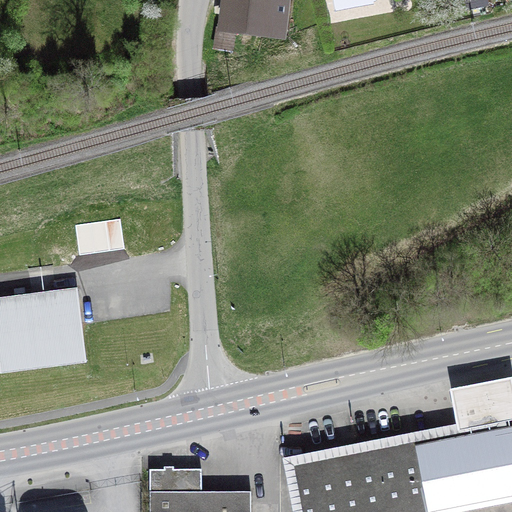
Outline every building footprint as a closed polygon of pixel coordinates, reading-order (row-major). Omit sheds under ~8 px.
[(286,34),(290,0),(220,0),(216,26),(286,34)] [(231,50),(234,30),(219,28),(216,48),(231,50)] [(0,371),(85,361),(76,289),(0,298),(0,371)] [(447,391),(455,428),(500,420),(511,417),(511,415),(505,380),(447,391)] [(439,511),(511,497),(511,428),(502,431),(500,420),(455,428),(288,461),(297,511),(439,511)] [(201,469),(150,469),(149,511),(250,511),(251,490),(201,491),(201,469)]
